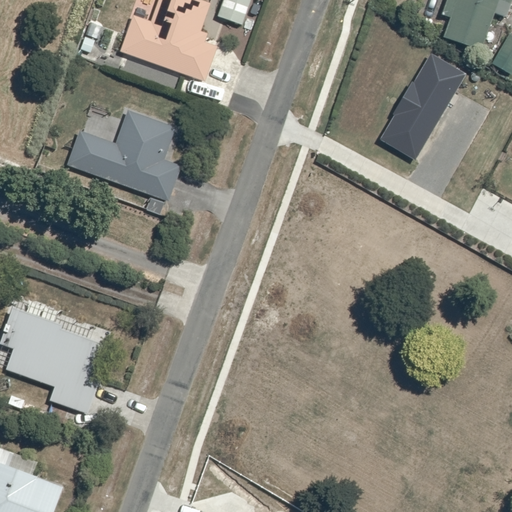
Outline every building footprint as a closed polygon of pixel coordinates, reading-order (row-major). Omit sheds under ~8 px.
[(120,52),(205,82),(217,47),(205,43),(208,33),(201,31),(210,3),(202,0),(158,0),(151,21),(134,15),(120,52)] [(224,0),(218,17),(242,26),(251,0),(224,0)] [(511,0),(446,0),(441,15),(450,18),(443,37),(481,51),(495,13),(505,17),(511,0)] [(511,36),(508,34),(491,64),(511,75),(511,36)] [(68,167),(169,201),(181,166),(164,160),(175,126),(127,110),(115,144),(80,132),(68,167)] [(55,387),(50,401),(87,414),(100,378),(90,375),(101,343),(73,334),(61,329),(62,325),(13,308),(11,312),(0,343),(14,348),(6,370),(55,387)] [(53,511),(63,486),(32,475),(37,461),(0,447),(0,511),(53,511)]
